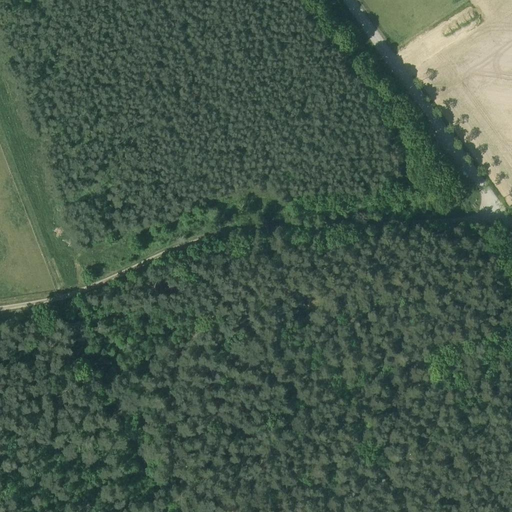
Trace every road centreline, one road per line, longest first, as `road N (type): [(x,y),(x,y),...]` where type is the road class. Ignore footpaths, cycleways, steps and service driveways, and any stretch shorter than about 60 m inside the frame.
road 1 (track): [(503,220),(231,231),(173,246),(63,296)]
road 2 (track): [(503,220),(350,0)]
road 3 (track): [(63,296),(156,467)]
